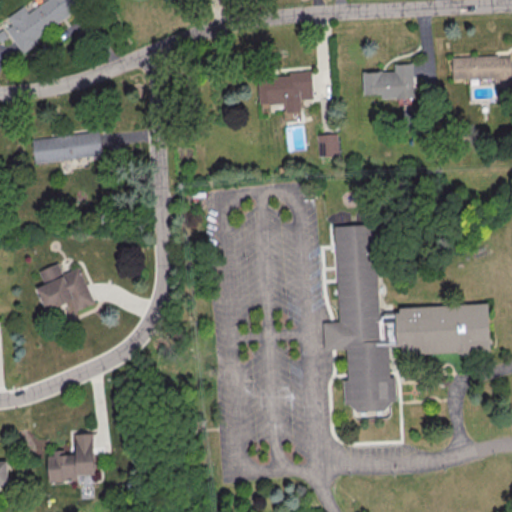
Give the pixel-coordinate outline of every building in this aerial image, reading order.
[(78,0),(82,5),(69,14),(70,16),(37,39),(39,43),(23,54),(6,30),(13,25),(8,18),(23,8),(28,14),(47,0),(78,0)] [(451,57),(452,79),(493,77),(494,85),(511,85),(510,55),(451,57)] [(362,71),(363,94),(380,93),(380,98),(414,97),(413,63),(393,64),(394,71),(362,71)] [(259,103),(283,103),(284,118),(295,118),(295,112),(300,112),(300,98),(312,98),(311,72),(258,74),(259,103)] [(31,140),(99,132),(102,156),(34,164),(31,140)] [(338,155),(337,133),(317,134),(318,156),(338,155)] [(497,351),(409,356),(408,347),(393,348),(395,378),(400,378),(402,400),(397,401),(390,410),(361,412),(354,404),(349,405),(347,381),(352,380),(350,349),(329,351),(327,323),(342,322),(336,227),(377,224),(382,314),(406,313),(406,309),(494,304),(497,351)] [(79,266),(61,273),(57,263),(38,270),(43,284),(36,287),(45,310),(71,300),(75,310),(93,303),(79,266)] [(48,481),(77,480),(77,475),(94,474),(93,432),(74,433),(75,453),(64,453),(64,451),(47,452),(48,481)] [(0,487),(8,487),(7,462),(0,462),(0,487)]
